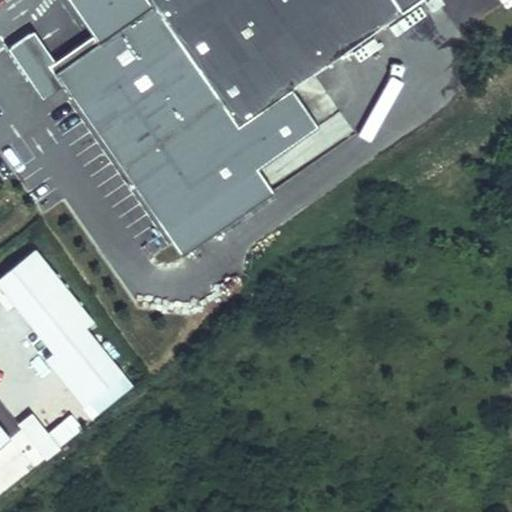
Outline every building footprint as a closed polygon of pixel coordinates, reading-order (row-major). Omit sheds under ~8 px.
[(259,203),(118,0),(68,0),(98,43),(61,68),(55,72),(182,256),(259,203)] [(118,0),(259,203),(275,192),(259,168),(319,126),(294,89),(422,0),(118,0)] [(61,68),(56,61),(34,30),(7,48),(43,100),(64,85),(55,72),(61,68)] [(98,43),(93,35),(56,61),(61,68),(98,43)] [(94,321),(36,249),(0,277),(0,285),(54,352),(46,359),(93,417),(133,385),(86,327),(94,321)] [(33,415),(20,426),(48,461),(61,450),(58,447),(73,435),(63,423),(48,435),(33,415)] [(0,451),(13,440),(0,425),(0,451)]
